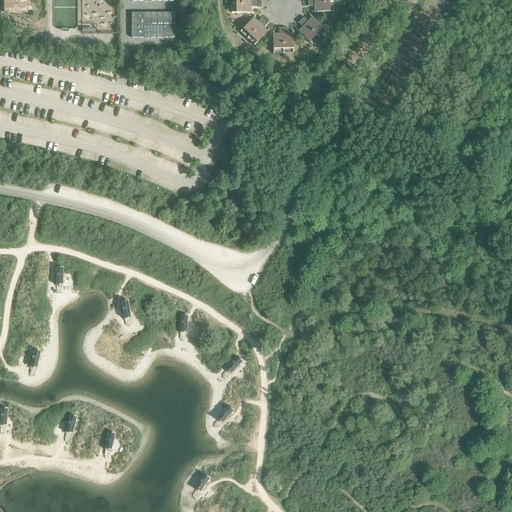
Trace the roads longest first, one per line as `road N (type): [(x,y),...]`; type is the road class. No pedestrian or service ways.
road 1 (track): [(0,251),(84,255),(156,283),(242,334),(256,349),(263,384),(254,489),(275,511)]
road 2 (track): [(231,270),(250,305),(288,333),(367,333),(422,310),(511,326)]
road 3 (track): [(0,344),(38,196)]
